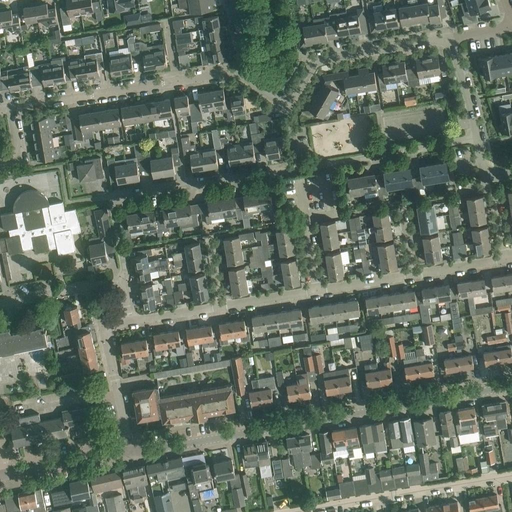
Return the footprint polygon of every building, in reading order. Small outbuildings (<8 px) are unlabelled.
[(81,14),(79,2),(78,0),(66,0),(68,10),(61,11),(63,25),(71,24),(70,16),(81,14)] [(93,12),(92,3),(91,0),(78,0),(79,2),(81,14),(93,12)] [(135,6),(133,0),(107,0),(110,12),(125,9),(124,7),(135,6)] [(213,10),(211,0),(198,0),(179,3),(180,8),(190,7),(191,14),(213,10)] [(446,17),(444,7),(442,0),(434,0),(435,4),(428,5),(431,22),(435,21),(436,24),(441,23),(441,18),(446,17)] [(491,7),(488,0),(471,0),(467,2),(471,13),(462,16),(464,24),(478,21),(475,12),(491,7)] [(58,24),(55,8),(48,9),(47,4),(41,5),(41,2),(34,3),(37,20),(42,20),(43,24),(46,26),(58,24)] [(431,22),(428,5),(427,2),(418,4),(421,21),(425,20),(425,23),(431,22)] [(37,20),(34,3),(29,4),(30,7),(24,8),(26,22),(37,20)] [(421,21),(418,4),(408,6),(412,25),(417,24),(417,22),(421,21)] [(387,27),(385,10),(383,10),(382,5),(373,6),(374,12),(368,13),(371,32),(383,30),(383,28),(387,27)] [(412,25),(408,6),(399,7),(402,24),(406,24),(406,26),(412,25)] [(22,32),(21,30),(20,26),(18,13),(12,14),(11,10),(6,11),(5,8),(0,8),(0,14),(2,27),(11,25),(12,33),(22,32)] [(399,27),(397,18),(396,8),(385,10),(387,27),(392,26),(393,28),(399,27)] [(367,33),(365,20),(363,9),(357,10),(357,15),(347,16),(350,33),(355,32),(355,35),(367,33)] [(350,33),(347,16),(346,11),(329,14),(330,17),(330,18),(333,39),(346,37),(345,34),(350,33)] [(220,27),(218,16),(203,18),(203,16),(195,17),(196,23),(201,22),(202,30),(220,27)] [(330,18),(330,17),(313,20),(314,24),(317,42),(321,41),(322,43),(328,42),(328,40),(333,39),(330,18)] [(184,26),(183,19),(173,21),(174,28),(175,34),(182,33),(181,27),(184,26)] [(161,30),(160,23),(149,25),(150,32),(161,30)] [(317,42),(314,24),(303,26),(304,33),(298,34),(300,47),(312,45),(312,42),(317,42)] [(149,25),(140,27),(141,33),(150,32),(149,25)] [(220,27),(202,30),(199,30),(201,41),(222,37),(220,27)] [(59,30),(52,31),(53,36),(54,43),(61,42),(59,30)] [(186,37),(183,38),(182,33),(175,34),(176,38),(175,38),(176,45),(187,43),(186,37)] [(135,42),(134,36),(130,37),(127,40),(129,52),(136,50),(135,42)] [(224,48),(222,37),(201,41),(200,41),(201,47),(204,46),(205,51),(224,48)] [(156,67),(152,45),(147,46),(146,43),(141,41),(135,42),(136,50),(138,60),(144,59),(145,69),(156,67)] [(167,53),(166,43),(152,45),(156,67),(158,67),(158,69),(164,68),(163,66),(167,65),(165,54),(167,53)] [(188,49),(187,43),(176,45),(178,51),(179,56),(186,55),(185,50),(188,49)] [(225,59),(225,55),(227,55),(226,49),(224,49),(224,48),(205,51),(201,52),(203,65),(209,64),(209,62),(225,59)] [(105,69),(102,52),(84,55),(84,58),(86,64),(88,78),(100,77),(98,70),(105,69)] [(134,71),(132,61),(131,53),(120,55),(121,57),(122,64),(123,73),(134,71)] [(511,72),(511,53),(503,54),(507,73),(511,72)] [(187,54),(186,55),(179,56),(181,66),(189,65),(187,54)] [(507,73),(503,54),(493,56),(496,75),(507,73)] [(451,79),(447,65),(445,58),(438,60),(438,56),(434,56),(433,55),(426,56),(428,64),(430,76),(440,74),(442,81),(451,79)] [(430,76),(428,64),(426,56),(420,57),(420,59),(416,60),(418,73),(419,78),(430,76)] [(496,75),(493,56),(478,59),(480,66),(483,66),(485,77),(496,75)] [(71,80),(69,64),(68,61),(65,61),(64,57),(50,59),(51,64),(51,67),(52,66),(55,84),(66,82),(66,81),(71,80)] [(123,73),(122,64),(121,57),(109,59),(112,74),(116,74),(116,76),(122,75),(121,73),(123,73)] [(88,78),(86,64),(84,58),(68,61),(69,64),(71,80),(78,79),(78,80),(88,78)] [(407,80),(405,64),(404,62),(400,62),(400,61),(393,62),(393,64),(396,82),(407,80)] [(396,82),(393,64),(393,62),(386,63),(386,65),(382,65),(384,75),(378,76),(381,91),(387,90),(386,84),(396,82)] [(55,84),(52,66),(51,67),(51,64),(34,66),(38,85),(44,84),(44,86),(55,84)] [(38,85),(34,66),(28,68),(28,70),(18,72),(21,90),(32,88),(32,86),(38,85)] [(377,88),(374,72),(369,73),(368,68),(363,69),(367,90),(377,88)] [(21,90),(18,72),(17,69),(1,72),(4,91),(10,90),(10,92),(21,90)] [(367,90),(363,69),(358,69),(359,74),(354,75),(357,92),(367,90)] [(357,92),(354,75),(349,76),(348,71),(337,73),(337,78),(343,77),(346,93),(357,92)] [(339,91),(324,82),(326,80),(327,80),(326,75),(323,76),(317,85),(322,87),(319,91),(333,100),(339,91)] [(234,119),(234,115),(231,102),(226,103),(223,89),(210,91),(213,110),(221,109),(222,113),(227,112),(228,120),(234,119)] [(213,110),(210,91),(198,94),(201,112),(213,110)] [(328,108),(333,100),(319,91),(317,96),(312,93),(310,98),(314,100),(328,108)] [(446,91),(436,93),(437,100),(442,99),(448,98),(446,91)] [(247,113),(243,94),(230,96),(231,102),(234,115),(247,113)] [(191,114),(187,95),(174,98),(178,116),(191,114)] [(416,104),(414,97),(402,100),(404,107),(416,104)] [(160,101),(160,98),(154,99),(155,101),(150,102),(153,119),(173,116),(170,99),(160,101)] [(153,119),(150,102),(146,103),(146,100),(140,101),(143,121),(153,119)] [(323,118),(328,108),(314,100),(311,105),(307,102),(302,111),(309,115),(311,111),(323,118)] [(143,121),(140,101),(134,102),(135,105),(131,106),(134,122),(143,121)] [(134,122),(131,106),(127,106),(127,104),(121,105),(124,124),(134,122)] [(121,125),(120,115),(118,105),(112,106),(112,109),(109,109),(111,126),(121,125)] [(111,126),(109,109),(105,110),(104,107),(99,108),(102,128),(111,126)] [(102,128),(99,108),(93,109),(93,112),(90,112),(93,129),(102,128)] [(93,129),(90,112),(85,113),(85,111),(79,112),(81,123),(75,123),(78,140),(84,139),(82,131),(93,129)] [(511,130),(511,111),(501,113),(503,124),(500,125),(501,133),(511,130)] [(272,120),(271,113),(258,115),(259,122),(272,120)] [(50,127),(49,117),(31,120),(32,130),(50,127)] [(316,156),(326,156),(325,125),(316,125),(316,156)] [(52,137),(50,127),(32,130),(34,140),(52,137)] [(169,136),(168,130),(154,133),(155,139),(169,136)] [(205,169),(202,150),(196,151),(195,144),(190,145),(189,136),(181,138),(185,158),(191,158),(193,171),(205,169)] [(54,147),(52,137),(34,140),(36,150),(54,147)] [(284,137),(264,140),(267,159),(280,157),(279,147),(285,146),(284,137)] [(255,161),(254,151),(252,142),(239,144),(242,163),(255,161)] [(242,163),(239,144),(227,146),(230,165),(242,163)] [(55,158),(54,147),(36,150),(37,161),(55,158)] [(218,167),(215,148),(202,150),(205,169),(218,167)] [(175,174),(172,156),(161,158),(164,176),(175,174)] [(86,164),(78,165),(80,181),(96,179),(95,175),(103,173),(101,157),(85,160),(86,164)] [(140,180),(137,162),(137,159),(137,157),(125,159),(129,181),(140,180)] [(129,181),(125,159),(114,160),(114,158),(108,159),(111,173),(116,172),(118,183),(129,181)] [(164,176),(161,158),(151,160),(153,177),(164,176)] [(455,183),(453,171),(448,172),(446,162),(433,165),(436,181),(449,179),(450,184),(455,183)] [(436,181),(433,165),(420,167),(422,177),(417,178),(419,189),(424,188),(423,183),(436,181)] [(419,189),(417,178),(412,178),(410,168),(397,171),(400,187),(413,185),(414,190),(419,189)] [(400,187),(397,171),(384,173),(386,183),(381,184),(383,195),(388,194),(387,189),(400,187)] [(383,195),(381,184),(376,184),(375,174),(361,177),(363,193),(377,190),(379,205),(385,204),(383,195)] [(363,193),(361,177),(348,179),(350,189),(345,189),(347,201),(352,200),(351,194),(363,193)] [(65,211),(63,201),(49,204),(48,202),(47,199),(46,197),(44,195),(42,193),(39,192),(37,191),(34,190),(31,190),(29,190),(26,191),(24,192),(21,194),(19,195),(17,197),(16,200),(15,202),(22,205),(24,214),(16,215),(15,211),(1,214),(4,230),(9,229),(11,236),(0,238),(0,244),(3,258),(7,280),(12,279),(6,251),(8,251),(9,254),(23,251),(22,247),(34,244),(36,253),(50,250),(50,249),(57,247),(59,254),(76,251),(72,234),(81,232),(76,208),(65,211)] [(279,212),(277,201),(272,201),(270,191),(257,194),(260,210),(273,207),(274,213),(279,212)] [(254,216),(253,211),(260,210),(257,194),(244,196),(246,206),(241,207),(243,218),(254,216)] [(483,201),(482,196),(467,198),(469,212),(485,209),(484,207),(486,206),(485,201),(483,201)] [(243,218),(241,207),(236,207),(234,197),(221,200),(224,216),(237,213),(238,219),(243,218)] [(224,216),(221,200),(208,202),(210,212),(205,213),(207,224),(212,223),(211,218),(224,216)] [(435,217),(433,204),(418,207),(420,219),(435,217)] [(198,225),(196,214),(191,215),(190,205),(176,207),(179,223),(192,221),(193,226),(198,225)] [(179,223),(176,207),(163,209),(165,219),(160,220),(162,231),(167,230),(166,225),(179,223)] [(108,249),(107,244),(113,243),(106,209),(95,211),(97,218),(101,236),(96,237),(97,244),(90,245),(90,247),(88,247),(89,256),(92,256),(93,263),(108,260),(106,250),(108,249)] [(487,221),(485,209),(469,212),(471,224),(487,221)] [(162,231),(160,220),(155,221),(154,211),(140,213),(143,229),(144,234),(157,231),(157,232),(162,231)] [(390,224),(388,212),(378,213),(372,214),(374,227),(390,224)] [(143,229),(140,213),(128,215),(129,225),(124,226),(126,237),(131,236),(130,231),(143,229)] [(437,229),(435,217),(420,219),(422,232),(437,229)] [(337,233),(335,221),(321,223),(323,236),(337,233)] [(393,237),(390,224),(374,227),(369,228),(369,233),(375,232),(376,239),(393,237)] [(490,239),(487,227),(472,229),(474,242),(490,239)] [(293,240),(291,228),(276,230),(278,243),(293,240)] [(242,249),(241,240),(248,239),(248,240),(254,239),(253,232),(239,234),(239,236),(224,239),(226,251),(242,249)] [(340,246),(337,233),(323,236),(325,248),(340,246)] [(441,248),(438,235),(423,237),(425,251),(441,248)] [(492,252),(490,239),(474,242),(476,254),(492,252)] [(295,253),(293,240),(278,243),(280,255),(295,253)] [(396,255),(393,242),(378,245),(380,257),(380,258),(396,255)] [(199,243),(185,245),(186,251),(173,254),(174,260),(181,259),(187,258),(202,255),(199,243)] [(461,257),(460,252),(459,245),(454,246),(452,246),(454,259),(461,257)] [(137,269),(168,263),(167,258),(150,261),(149,255),(153,254),(152,248),(137,251),(138,256),(135,257),(137,269)] [(443,260),(441,248),(425,251),(425,252),(423,252),(424,258),(426,257),(427,263),(443,260)] [(244,261),(242,249),(226,251),(228,264),(244,261)] [(343,264),(341,251),(326,254),(328,266),(343,264)] [(204,268),(202,255),(187,258),(189,270),(204,268)] [(398,267),(396,255),(380,258),(380,257),(375,258),(376,263),(381,262),(382,270),(398,267)] [(298,271),(296,259),(281,261),(283,273),(298,271)] [(368,260),(366,260),(361,261),(362,268),(363,273),(370,272),(369,267),(368,260)] [(153,278),(151,272),(169,268),(168,263),(137,269),(139,280),(153,278)] [(54,264),(39,265),(39,274),(54,274),(54,264)] [(345,276),(343,264),(328,266),(330,279),(345,276)] [(246,279),(244,267),(229,269),(231,282),(246,279)] [(300,283),(298,271),(283,273),(285,286),(300,283)] [(207,286),(205,273),(190,276),(193,289),(207,286)] [(507,289),(505,275),(492,277),(494,291),(507,289)] [(275,282),(274,282),(273,276),(267,277),(268,283),(269,289),(276,287),(275,282)] [(487,297),(484,278),(471,280),(474,297),(481,296),(482,298),(487,297)] [(249,292),(246,279),(231,282),(233,294),(249,292)] [(477,314),(475,308),(474,297),(471,280),(458,283),(460,297),(465,296),(466,305),(469,304),(471,315),(477,314)] [(159,289),(153,289),(152,284),(140,286),(142,298),(160,295),(159,289)] [(451,302),(451,299),(451,298),(449,285),(435,287),(437,301),(445,300),(446,307),(450,307),(452,318),(459,317),(457,301),(451,302)] [(209,298),(207,286),(193,289),(195,301),(209,298)] [(431,307),(430,302),(437,301),(435,287),(422,289),(424,302),(419,303),(423,323),(430,322),(428,307),(431,307)] [(417,305),(415,290),(402,292),(405,307),(417,305)] [(184,303),(182,291),(179,291),(174,292),(174,293),(175,297),(176,304),(184,303)] [(405,307),(402,292),(390,294),(392,309),(405,307)] [(174,293),(165,294),(167,305),(176,304),(175,297),(174,293)] [(392,309),(390,294),(378,296),(380,311),(392,309)] [(156,308),(156,302),(160,301),(159,295),(160,295),(142,298),(144,310),(156,308)] [(380,311),(378,296),(366,298),(368,313),(380,311)] [(360,315),(359,309),(358,299),(356,300),(356,298),(350,299),(350,301),(345,301),(348,317),(360,315)] [(348,317),(345,301),(333,303),(336,319),(348,317)] [(336,319),(333,303),(321,305),(324,321),(336,319)] [(324,321),(321,305),(309,307),(311,323),(324,321)] [(492,305),(475,308),(477,314),(493,311),(492,305)] [(80,320),(77,306),(65,309),(67,322),(74,321),(75,327),(81,326),(80,320)] [(303,323),(301,308),(288,310),(291,325),(303,323)] [(291,325),(288,310),(276,312),(279,327),(291,325)] [(279,327),(276,312),(264,314),(267,329),(279,327)] [(267,329),(264,314),(252,316),(254,331),(267,329)] [(247,333),(244,320),(232,322),(234,337),(241,336),(242,341),(250,340),(249,333),(247,333)] [(234,337),(232,322),(219,324),(222,337),(219,338),(220,345),(228,344),(227,338),(234,337)] [(431,323),(422,325),(425,344),(434,342),(431,323)] [(214,339),(212,325),(198,327),(201,342),(209,341),(210,347),(217,346),(216,338),(214,339)] [(0,354),(48,345),(46,334),(47,334),(46,331),(47,331),(46,329),(45,330),(44,326),(37,327),(37,328),(11,333),(10,329),(0,330),(0,354)] [(93,343),(90,331),(83,333),(81,326),(75,327),(77,334),(76,334),(79,346),(93,343)] [(201,342),(198,327),(187,329),(189,343),(186,344),(188,351),(195,349),(194,344),(201,342)] [(181,344),(179,330),(166,332),(169,347),(175,346),(176,352),(184,351),(183,344),(181,344)] [(396,354),(394,341),(392,330),(385,332),(389,355),(396,354)] [(169,347),(166,332),(154,334),(156,348),(154,348),(155,355),(162,354),(161,349),(169,347)] [(327,341),(330,340),(338,339),(337,333),(326,335),(327,341)] [(374,349),(372,333),(359,335),(362,351),(374,349)] [(350,337),(338,339),(330,340),(331,346),(345,344),(346,348),(352,347),(350,337)] [(149,353),(146,339),(133,341),(136,356),(144,354),(145,360),(152,359),(151,352),(149,353)] [(136,356),(133,341),(121,343),(124,357),(121,357),(122,364),(130,363),(129,357),(136,356)] [(394,341),(396,354),(397,358),(404,356),(402,342),(398,343),(397,341),(394,341)] [(96,355),(93,343),(79,346),(82,358),(96,355)] [(497,346),(497,350),(499,362),(511,359),(511,353),(510,344),(497,346)] [(434,374),(432,358),(426,359),(424,348),(416,349),(417,357),(420,376),(434,374)] [(499,362),(497,350),(483,352),(486,365),(499,362)] [(214,353),(215,361),(222,360),(220,352),(214,353)] [(273,352),(265,354),(266,360),(274,359),(273,352)] [(312,355),(315,372),(323,371),(320,353),(312,355)] [(474,367),(472,357),(472,354),(458,357),(460,369),(474,367)] [(82,358),(76,360),(69,361),(71,368),(83,365),(85,371),(99,367),(96,355),(82,358)] [(306,370),(314,369),(312,355),(304,356),(306,370)] [(241,356),(231,358),(234,376),(237,394),(245,393),(242,375),(244,375),(241,356)] [(378,370),(381,384),(393,382),(391,367),(395,366),(394,356),(377,359),(377,361),(377,363),(378,370)] [(420,376),(417,357),(403,359),(405,366),(407,378),(420,376)] [(460,369),(458,357),(444,359),(446,372),(460,369)] [(381,384),(378,370),(377,363),(364,365),(368,386),(381,384)] [(352,389),(350,379),(348,367),(344,368),(335,370),(336,377),(338,391),(352,389)] [(276,371),(279,387),(285,386),(282,370),(276,371)] [(338,391),(336,377),(335,370),(329,371),(323,372),(327,393),(338,391)] [(76,379),(75,373),(60,376),(62,382),(76,379)] [(311,396),(307,373),(296,375),(298,383),(300,398),(305,397),(306,399),(310,399),(310,396),(311,396)] [(276,388),(274,376),(258,379),(258,380),(263,405),(274,403),(271,389),(276,388)] [(263,405),(258,380),(252,381),(253,391),(249,392),(252,407),(263,405)] [(300,398),(298,383),(287,385),(289,400),(300,398)] [(235,409),(231,384),(216,387),(221,412),(235,409)] [(133,391),(136,406),(160,402),(159,397),(160,397),(158,387),(133,391)] [(221,412),(216,387),(203,389),(207,414),(221,412)] [(207,414),(203,389),(187,392),(192,417),(192,419),(207,416),(207,414)] [(192,417),(187,392),(174,394),(178,419),(192,417)] [(178,419),(174,394),(160,397),(159,397),(160,402),(162,416),(163,422),(178,419)] [(507,427),(505,416),(507,416),(505,401),(494,403),(497,418),(499,429),(507,427)] [(162,416),(160,402),(136,406),(138,421),(162,416)] [(499,434),(499,429),(497,418),(494,403),(483,405),(485,419),(490,419),(490,424),(484,425),(486,437),(499,434)] [(92,421),(89,407),(62,413),(63,417),(64,417),(66,426),(69,426),(92,421)] [(477,422),(476,416),(474,407),(458,409),(460,424),(456,424),(458,435),(478,431),(476,422),(477,422)] [(455,434),(452,420),(450,411),(440,412),(441,420),(440,420),(443,437),(455,434)] [(68,435),(66,428),(70,427),(69,426),(66,426),(64,417),(63,417),(41,421),(39,413),(16,418),(18,426),(11,428),(15,446),(68,435)] [(413,433),(412,427),(410,417),(399,419),(397,420),(402,448),(414,446),(412,434),(413,433)] [(431,429),(433,429),(432,418),(415,421),(419,444),(434,442),(431,429)] [(402,448),(397,420),(388,421),(391,437),(393,449),(402,448)] [(385,437),(384,432),(382,422),(370,424),(373,440),(375,451),(386,449),(384,437),(385,437)] [(373,440),(370,424),(360,426),(362,441),(363,441),(365,453),(375,451),(373,440)] [(354,456),(353,448),(360,447),(356,427),(344,429),(347,443),(349,457),(354,456)] [(349,457),(347,443),(344,429),(332,430),(335,445),(341,444),(343,458),(349,457)] [(332,450),(330,441),(328,431),(320,433),(323,451),(320,452),(322,463),(335,461),(333,450),(332,450)] [(321,467),(319,454),(309,455),(308,450),(312,449),(310,434),(297,436),(301,456),(303,467),(304,466),(304,465),(312,464),(312,468),(321,467)] [(301,456),(297,436),(287,438),(289,453),(293,452),(296,468),(303,467),(301,456)] [(458,446),(456,437),(449,438),(450,447),(458,446)] [(273,457),(271,445),(271,447),(268,447),(267,441),(255,443),(259,465),(270,463),(269,457),(273,457)] [(259,465),(255,443),(244,445),(245,450),(242,451),(242,449),(241,449),(244,468),(259,465)] [(494,462),(493,452),(492,445),(484,446),(487,463),(494,462)] [(439,480),(436,463),(428,464),(426,452),(419,454),(420,463),(422,474),(424,482),(439,480)] [(174,511),(169,492),(164,493),(161,479),(167,478),(166,474),(184,469),(182,457),(147,465),(154,496),(155,495),(158,511),(174,511)] [(290,470),(288,458),(281,459),(285,477),(293,475),(292,469),(290,470)] [(235,474),(232,459),(214,463),(218,480),(229,478),(231,485),(241,483),(239,473),(235,474)] [(283,477),(280,460),(272,461),(274,473),(274,476),(274,478),(283,477)] [(465,470),(463,460),(457,461),(459,471),(465,470)] [(202,496),(200,490),(214,487),(209,464),(206,465),(206,462),(191,465),(191,468),(185,469),(188,480),(189,486),(192,498),(195,511),(202,511),(200,497),(202,496)] [(424,483),(424,482),(422,474),(420,474),(418,464),(405,466),(407,476),(409,485),(424,483)] [(148,483),(147,478),(145,465),(133,468),(137,485),(137,486),(140,501),(144,500),(143,496),(147,495),(145,484),(148,483)] [(409,485),(407,476),(405,476),(403,467),(392,468),(394,478),(395,488),(409,486),(409,485)] [(137,485),(133,468),(122,470),(125,483),(126,483),(127,489),(130,488),(131,494),(133,493),(135,502),(140,501),(137,486),(137,485)] [(382,490),(379,473),(375,473),(374,468),(365,469),(367,478),(369,493),(382,491),(382,490)] [(395,488),(394,478),(392,479),(390,469),(380,471),(380,472),(379,473),(382,490),(395,488)] [(123,486),(122,481),(119,472),(91,478),(94,491),(95,492),(123,486)] [(245,494),(251,493),(246,474),(240,475),(245,494)] [(369,493),(367,478),(353,480),(355,495),(356,495),(369,493)] [(97,504),(95,492),(94,491),(92,491),(91,486),(89,486),(88,479),(70,482),(71,488),(52,492),(55,506),(75,501),(74,498),(90,495),(92,505),(97,504)] [(188,480),(172,484),(173,490),(189,486),(188,480)] [(353,480),(339,483),(341,497),(355,495),(353,480)] [(242,487),(232,488),(236,506),(245,505),(242,487)] [(37,511),(46,510),(41,489),(5,496),(6,503),(1,504),(0,502),(0,501),(0,511),(37,511)] [(339,489),(331,490),(332,499),(340,497),(339,489)] [(499,505),(497,494),(482,497),(485,511),(495,509),(495,511),(502,511),(501,505),(499,505)] [(125,511),(124,503),(122,495),(106,498),(109,511),(125,511)] [(480,511),(485,511),(482,497),(468,500),(470,511),(468,511),(480,511)] [(195,511),(193,501),(185,503),(186,511),(195,511)] [(459,511),(457,501),(443,504),(444,511),(459,511)]
